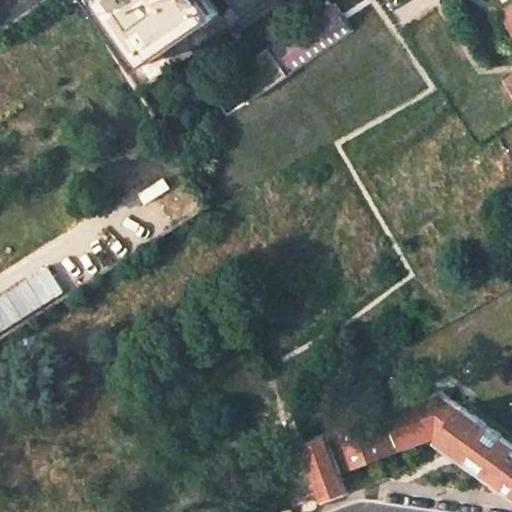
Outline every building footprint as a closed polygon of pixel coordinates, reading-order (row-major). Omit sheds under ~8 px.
[(218,0),(230,16),(238,10),(230,0),(218,0)] [(230,0),(238,10),(241,15),(261,0),(230,0)] [(511,0),(494,0),(511,31),(511,0)] [(335,3),(208,89),(226,116),(353,30),(335,3)] [(100,28),(126,71),(139,63),(112,20),(100,28)] [(163,59),(145,71),(152,81),(170,69),(163,59)] [(441,390),(325,435),(340,473),(434,436),(511,491),(511,441),(464,407),(441,390)] [(347,492),(340,473),(325,435),(303,444),(322,492),(325,500),(347,492)]
